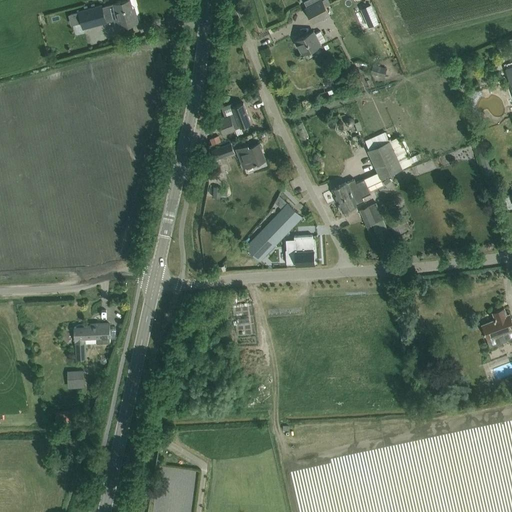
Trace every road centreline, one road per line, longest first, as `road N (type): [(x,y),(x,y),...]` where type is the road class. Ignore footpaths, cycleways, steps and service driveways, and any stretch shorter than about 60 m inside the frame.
road 1 (unclassified): [(350,275),(272,112),(244,27)]
road 2 (tertiary): [(164,236),(204,0)]
road 3 (tertiary): [(154,278),(103,511)]
road 4 (unclassified): [(154,278),(350,275)]
road 5 (unclassified): [(350,275),(511,257)]
road 6 (unclassified): [(0,292),(61,289),(122,273),(154,278)]
